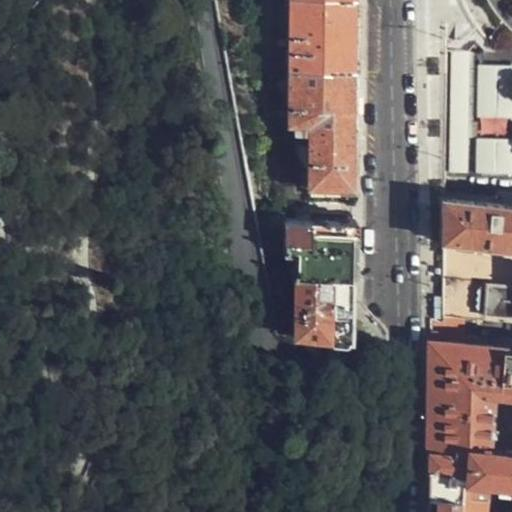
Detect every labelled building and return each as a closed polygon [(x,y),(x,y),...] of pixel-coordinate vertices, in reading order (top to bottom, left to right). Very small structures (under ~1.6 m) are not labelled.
[(307,134),(307,200),(352,200),(352,149),(353,51),(353,0),(287,0),(287,133),(307,134)] [(473,172),(471,53),(444,53),(445,172),(473,172)] [(480,113),(511,113),(511,85),(511,61),(479,60),(480,113)] [(480,172),(511,172),(511,169),(511,129),(480,130),(480,172)] [(442,234),(441,316),(472,319),(511,322),(511,203),(504,203),(443,197),(442,234)] [(295,255),(294,278),(352,278),(351,249),(350,220),(281,219),(282,252),(295,255)] [(352,278),(294,278),(295,336),(352,339),(352,309),(352,278)] [(511,511),(511,347),(504,347),(471,344),(472,319),(441,316),(429,316),(429,403),(429,481),(428,511),(511,511)]
